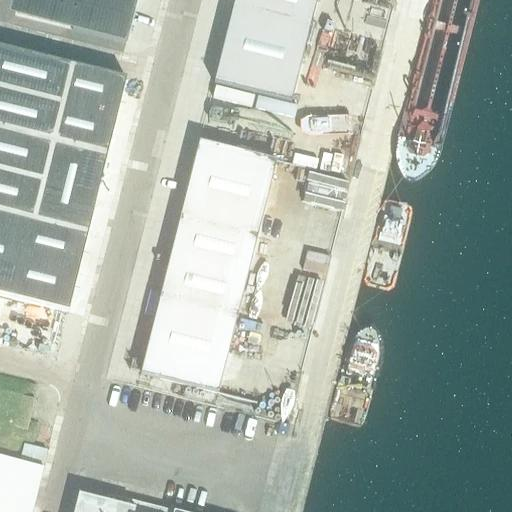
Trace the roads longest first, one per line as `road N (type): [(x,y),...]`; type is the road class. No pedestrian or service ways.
road 1 (unclassified): [(410,0),(289,486)]
road 2 (unclassified): [(84,379),(183,0)]
road 3 (unclassified): [(289,486),(72,432)]
